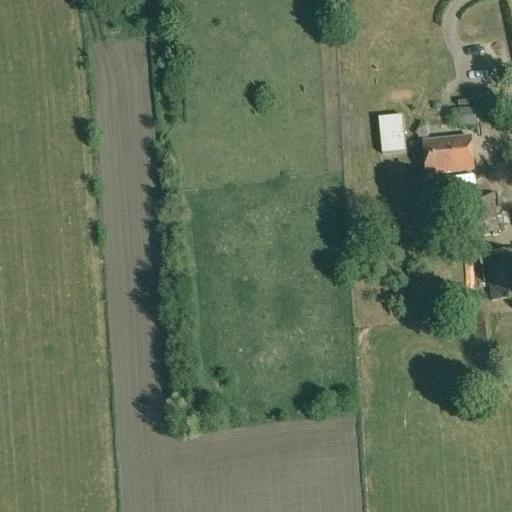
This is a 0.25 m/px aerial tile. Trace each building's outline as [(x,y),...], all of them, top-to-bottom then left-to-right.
[(457,127),(478,125),(476,108),(456,110),(457,127)] [(408,153),(405,111),(381,113),(384,155),(408,153)] [(428,175),(475,170),(472,138),(424,143),(428,175)] [(466,234),(497,232),(494,195),(463,198),(466,234)] [(493,302),(511,299),(511,252),(487,256),(493,302)] [(490,316),(471,318),(475,346),(493,344),(490,316)]
